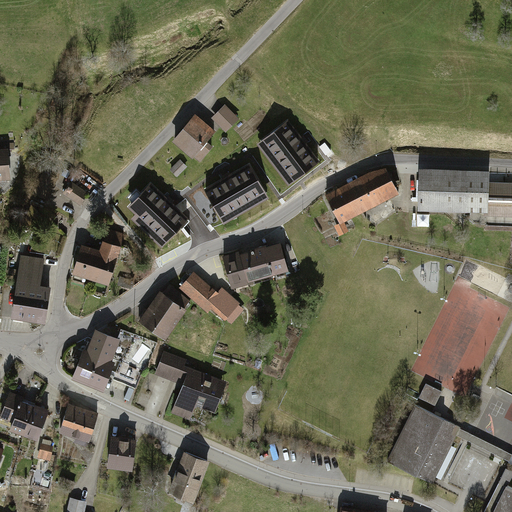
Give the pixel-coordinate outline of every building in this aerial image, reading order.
[(240,120),(225,106),(212,120),(226,134),(240,120)] [(216,133),(197,116),(174,142),(200,165),(215,148),(208,142),(216,133)] [(0,150),(0,185),(2,185),(2,182),(13,181),(11,146),(6,146),(6,150),(0,150)] [(188,168),(181,162),(171,172),(178,178),(188,168)] [(336,227),(341,237),(350,232),(345,223),(401,195),(387,166),(328,196),(342,224),(336,227)] [(511,227),(511,182),(491,182),(491,172),(420,170),(419,213),(472,214),(472,225),(487,225),(487,227),(511,227)] [(64,194),(82,206),(90,195),(72,183),(64,194)] [(430,215),(418,216),(419,228),(431,227),(430,215)] [(110,230),(102,252),(93,282),(112,288),(121,262),(119,261),(123,248),(122,247),(126,235),(110,230)] [(291,273),(282,242),(239,255),(248,285),(291,273)] [(72,275),(93,282),(102,252),(81,245),(72,275)] [(234,292),(249,288),(248,285),(239,255),(239,253),(224,257),(234,292)] [(22,257),(17,296),(51,301),(53,288),(42,287),(45,260),(22,257)] [(195,272),(181,289),(208,312),(222,296),(195,272)] [(137,284),(121,277),(117,287),(133,293),(137,284)] [(164,293),(162,291),(140,323),(166,341),(188,309),(186,307),(191,299),(170,285),(164,293)] [(48,325),(51,301),(17,296),(13,321),(48,325)] [(97,330),(89,350),(103,356),(114,361),(122,341),(97,330)] [(74,379),(90,386),(103,356),(89,350),(86,349),(74,379)] [(179,398),(172,413),(191,421),(197,407),(216,415),(229,384),(186,366),(188,361),(165,351),(155,374),(184,386),(179,398)] [(114,361),(103,356),(90,386),(106,392),(118,363),(114,361)] [(142,372),(120,363),(113,380),(135,389),(142,372)] [(443,393),(427,385),(420,399),(436,407),(443,393)] [(24,397),(11,392),(1,418),(14,423),(11,431),(24,436),(36,405),(23,400),(24,397)] [(36,405),(24,436),(37,440),(49,410),(36,405)] [(99,414),(69,405),(60,433),(77,438),(75,443),(85,446),(87,441),(91,442),(99,414)] [(457,439),(462,430),(432,415),(418,408),(390,462),(435,484),(457,439)] [(511,454),(487,442),(462,430),(457,439),(482,452),(510,465),(511,462),(511,454)] [(139,440),(112,437),(109,468),(136,471),(139,440)] [(52,441),(44,439),(39,458),(51,461),(54,447),(51,446),(52,441)] [(197,504),(211,464),(184,454),(169,494),(197,504)] [(511,511),(511,488),(509,487),(511,481),(511,473),(508,471),(491,505),(487,511),(511,511)] [(86,511),(89,503),(72,499),(69,511),(86,511)]
